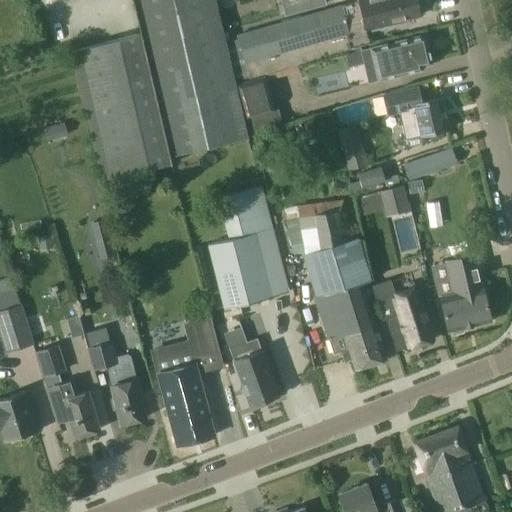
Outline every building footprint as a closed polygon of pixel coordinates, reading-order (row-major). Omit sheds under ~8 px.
[(280,0),(285,16),(326,6),(324,0),(280,0)] [(359,48),(369,46),(365,32),(407,22),(406,19),(421,16),(416,0),(359,0),(358,0),(349,3),(359,47),(359,48)] [(359,47),(349,3),(236,36),(237,39),(226,43),(236,76),(247,73),(249,79),(359,47)] [(369,46),(359,48),(363,63),(373,61),(378,80),(391,76),(419,70),(418,67),(431,64),(424,36),(369,49),(369,46)] [(263,78),(233,85),(237,102),(241,118),(246,138),(278,128),(274,111),(272,111),(263,78)] [(421,103),(418,87),(382,95),(387,117),(399,114),(405,140),(447,131),(440,99),(421,103)] [(43,129),(47,141),(66,135),(63,123),(43,129)] [(359,138),(340,143),(347,169),(366,163),(359,138)] [(433,173),(457,165),(451,149),(427,157),(433,173)] [(385,182),(380,167),(357,174),(360,182),(362,189),(385,182)] [(408,194),(422,191),(421,179),(406,182),(408,194)] [(404,186),(380,192),(386,217),(410,211),(404,186)] [(288,290),(261,187),(218,198),(229,241),(208,246),(223,307),(271,295),(271,294),(288,290)] [(351,243),(344,199),(315,204),(316,213),(298,217),(298,218),(286,221),(292,253),(303,251),(304,257),(317,297),(315,298),(328,340),(344,335),(348,349),(340,352),(344,362),(351,359),(354,369),(385,360),(361,283),(370,280),(357,241),(351,243)] [(480,240),(493,237),(489,218),(476,220),(480,240)] [(105,220),(90,223),(93,235),(108,231),(105,220)] [(53,249),(51,238),(37,240),(39,251),(53,249)] [(454,294),(440,297),(448,332),(452,331),(455,334),(462,332),(464,329),(490,322),(482,287),(482,286),(475,255),(447,261),(447,262),(454,294)] [(397,301),(391,280),(371,286),(382,321),(385,320),(395,352),(433,340),(419,295),(397,301)] [(34,344),(16,288),(3,292),(9,309),(0,311),(0,335),(6,353),(34,344)] [(78,315),(67,317),(71,335),(82,333),(78,315)] [(218,353),(209,321),(183,328),(191,360),(218,353)] [(229,349),(233,360),(249,406),(266,400),(269,403),(276,400),(276,397),(278,396),(258,338),(229,349)] [(116,357),(113,343),(87,349),(92,370),(109,366),(114,386),(111,386),(121,425),(145,418),(130,356),(128,354),(116,357)] [(66,371),(58,345),(35,353),(56,417),(67,414),(75,438),(99,430),(87,393),(75,396),(70,381),(61,384),(58,373),(66,371)] [(214,435),(195,364),(157,374),(176,446),(214,435)] [(0,429),(1,430),(5,442),(37,432),(29,406),(33,404),(29,391),(0,399),(0,429)] [(468,450),(459,426),(414,443),(438,511),(451,511),(484,500),(466,451),(468,450)] [(376,510),(366,484),(339,495),(345,511),(399,511),(395,500),(383,505),(383,507),(376,510)]
